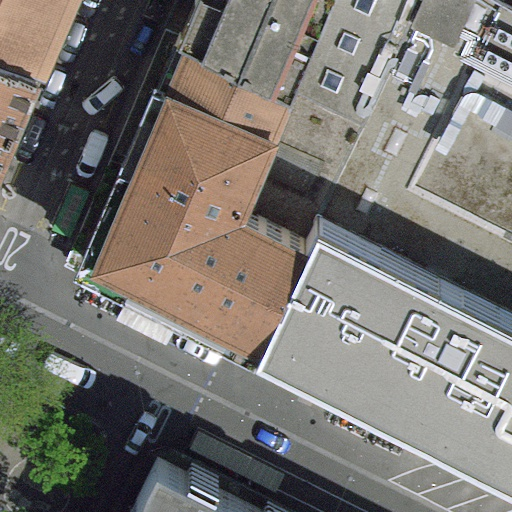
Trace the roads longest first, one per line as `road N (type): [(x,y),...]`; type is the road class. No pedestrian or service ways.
road 1 (residential): [(0,286),(431,511)]
road 2 (residential): [(121,0),(0,283)]
